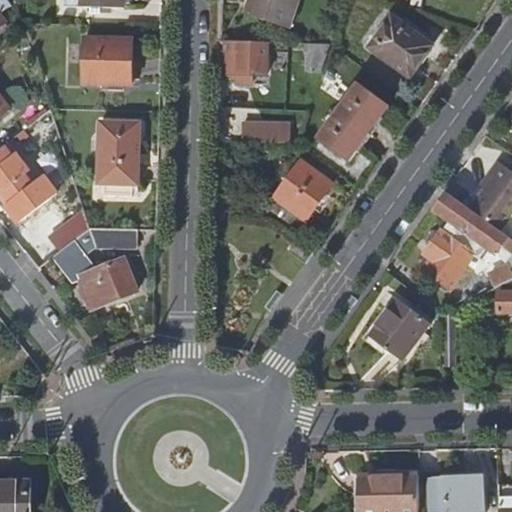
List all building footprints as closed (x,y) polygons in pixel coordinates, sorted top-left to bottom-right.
[(0,0),(0,32),(9,25),(3,16),(14,7),(8,0),(0,0)] [(126,0),(82,0),(83,10),(94,10),(103,11),(126,11),(126,0)] [(301,0),(247,0),(242,18),(289,34),(301,0)] [(427,57),(386,26),(364,56),(405,87),(427,57)] [(136,42),(88,41),(87,86),(135,87),(136,42)] [(239,48),(227,47),(227,83),(239,83),(239,90),(253,90),(253,83),(268,83),(268,48),(239,48)] [(355,88),(338,111),(336,113),(369,137),(387,112),(355,88)] [(0,121),(13,111),(0,94),(0,121)] [(369,137),(336,113),(315,142),(348,165),(369,137)] [(143,126),(105,125),(103,198),(141,198),(143,126)] [(246,127),(245,148),(281,148),(281,128),(246,127)] [(10,146),(0,153),(0,191),(12,208),(41,185),(10,146)] [(471,211),(501,233),(511,218),(511,172),(500,163),(490,176),(495,180),(471,211)] [(334,187),(302,165),(276,199),(277,200),(270,210),(298,231),(306,220),(308,222),(334,187)] [(471,211),(449,194),(435,211),(450,223),(486,250),(495,257),(502,248),(511,255),(511,254),(511,242),(501,233),(471,211)] [(30,257),(41,271),(57,258),(94,229),(88,212),(30,257)] [(450,223),(448,225),(440,235),(438,233),(434,233),(427,242),(430,247),(424,254),(431,260),(423,270),(448,289),(473,257),(477,261),(486,250),(450,223)] [(94,229),(57,258),(77,283),(85,280),(96,313),(141,298),(129,264),(100,274),(97,266),(89,255),(98,247),(139,249),(140,231),(94,229)] [(307,264),(319,248),(303,236),(290,253),(307,264)] [(510,280),(502,269),(485,277),(493,289),(510,280)] [(511,293),(492,294),(493,314),(511,314),(511,293)] [(423,332),(390,307),(362,345),(395,369),(423,332)] [(451,311),(438,318),(438,367),(450,367),(451,311)] [(354,511),(362,511),(362,477),(354,477),(354,511)] [(420,511),(420,477),(362,477),(362,511),(420,511)] [(482,511),(482,478),(445,479),(432,479),(429,480),(428,486),(429,509),(428,511),(482,511)] [(0,480),(0,511),(31,511),(31,480),(0,480)] [(511,511),(511,501),(497,501),(497,511),(511,511)]
